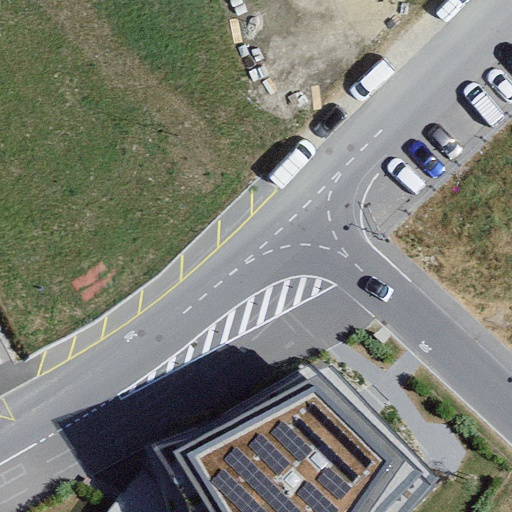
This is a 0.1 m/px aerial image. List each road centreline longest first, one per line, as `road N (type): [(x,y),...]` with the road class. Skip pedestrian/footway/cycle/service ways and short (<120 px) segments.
road 1 (residential): [(12,428),(175,324),(301,211)]
road 2 (residential): [(301,211),(511,411)]
road 3 (residential): [(511,20),(301,211)]
